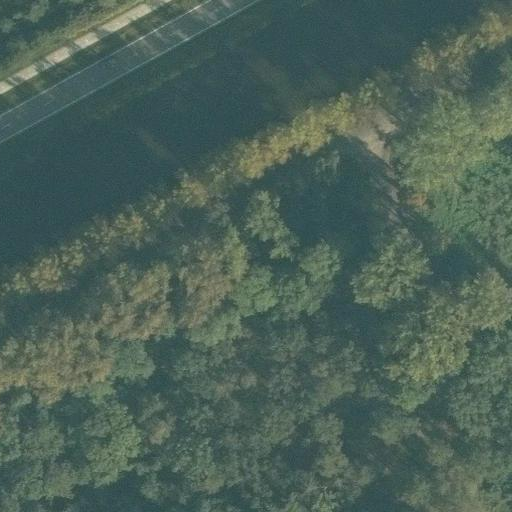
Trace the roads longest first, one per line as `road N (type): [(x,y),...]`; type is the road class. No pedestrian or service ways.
road 1 (unclassified): [(0,323),(511,44)]
road 2 (unknown): [(371,121),(422,247),(511,374)]
road 3 (secondary): [(0,128),(233,0)]
